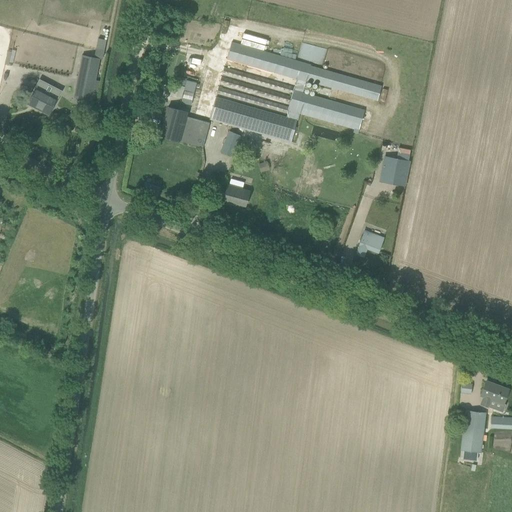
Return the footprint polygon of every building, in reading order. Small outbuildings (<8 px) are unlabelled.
[(223,23),(220,34),(237,38),(240,28),(223,23)] [(301,42),(298,57),(323,63),(326,48),(301,42)] [(211,116),(209,120),(243,129),(252,132),(290,143),(291,140),(296,122),(299,114),(315,118),(354,129),(354,132),(358,133),(358,132),(359,128),(364,111),(364,110),(317,96),(317,97),(302,93),(306,81),(306,80),(377,100),(381,87),(321,70),(298,62),(231,43),(227,59),(297,79),(295,87),(225,68),(223,74),(289,93),(293,94),(292,96),(288,95),(222,77),(220,84),(289,104),(288,107),(219,87),(217,94),(287,114),(286,119),(216,98),(211,116)] [(14,55),(7,53),(5,60),(12,62),(14,55)] [(82,55),(75,88),(84,90),(82,99),(91,101),(99,59),(82,55)] [(185,87),(172,84),(169,95),(182,98),(181,99),(192,102),(196,83),(186,80),(185,87)] [(32,94),(28,103),(49,114),(54,105),(56,100),(51,97),(55,89),(39,81),(35,89),(32,94)] [(187,112),(168,107),(160,136),(179,141),(203,148),(210,123),(186,116),(187,112)] [(220,153),(231,157),(240,136),(230,131),(220,153)] [(380,181),(405,186),(409,161),(385,156),(380,181)] [(267,162),(259,164),(261,173),(269,170),(267,162)] [(228,184),(223,202),(231,205),(232,202),(245,206),(250,190),(242,188),(244,182),(231,179),(229,185),(228,184)] [(364,230),(359,244),(356,254),(364,257),(367,249),(378,253),(384,237),(364,230)] [(486,381),(482,391),(480,396),(482,396),(479,404),(503,413),(506,404),(503,403),(508,389),(486,381)] [(472,385),(462,384),(461,392),(471,393),(472,385)] [(465,410),(460,450),(463,450),(462,458),(477,460),(478,452),(480,452),(485,413),(465,410)] [(511,417),(491,416),(490,428),(511,429),(511,417)]
